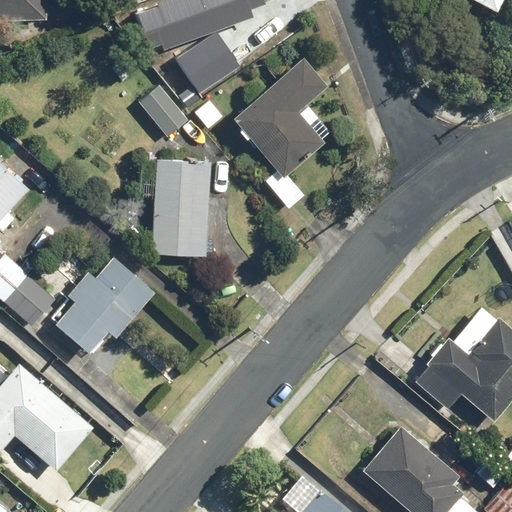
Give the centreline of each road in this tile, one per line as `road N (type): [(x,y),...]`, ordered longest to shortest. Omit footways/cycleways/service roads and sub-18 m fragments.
road 1 (residential): [(425,180),(143,511)]
road 2 (residential): [(425,180),(352,0)]
